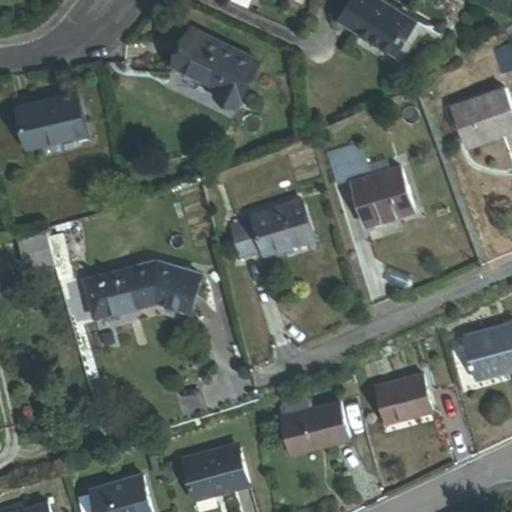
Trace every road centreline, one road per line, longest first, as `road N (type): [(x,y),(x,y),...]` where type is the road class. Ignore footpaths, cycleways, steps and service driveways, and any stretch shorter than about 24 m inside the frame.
road 1 (residential): [(252,382),(511,270)]
road 2 (residential): [(0,58),(66,49),(109,0)]
road 3 (residential): [(399,511),(511,457)]
